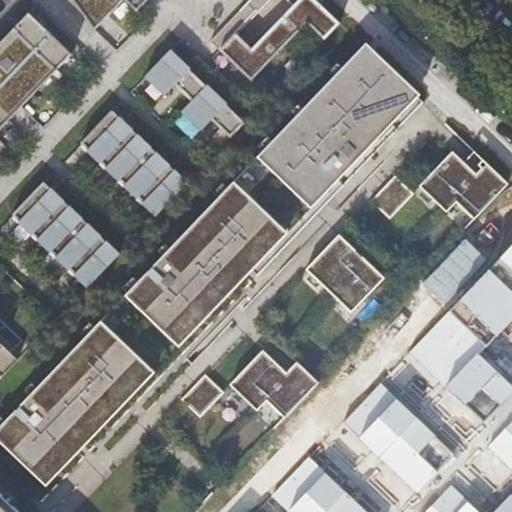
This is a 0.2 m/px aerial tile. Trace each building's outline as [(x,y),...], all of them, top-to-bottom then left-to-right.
[(73,0),(93,28),(107,13),(103,9),(111,0),(126,0),(135,9),(143,0),(73,0)] [(325,39),(340,23),(316,0),(297,0),(252,48),(238,34),(236,33),(220,50),(252,80),(307,21),(325,39)] [(259,13),(270,0),(250,0),(248,3),(259,13)] [(257,11),(248,3),(211,40),(220,50),(236,33),(257,11)] [(72,54),(29,12),(11,30),(13,32),(10,36),(8,34),(0,42),(0,129),(17,111),(11,105),(34,83),(39,88),(72,54)] [(317,94),(258,156),(282,179),(287,174),(317,202),(340,178),(345,183),(423,102),(412,91),(364,45),(317,94)] [(147,74),(144,76),(165,95),(175,85),(191,101),(181,111),(201,131),(212,119),(231,138),(244,123),(226,105),(227,104),(207,84),(206,86),(189,70),(191,68),(171,49),(169,51),(169,50),(147,73),(147,74)] [(112,110),(81,142),(89,150),(87,151),(101,163),(102,162),(107,167),(106,169),(119,181),(120,180),(125,185),(124,186),(137,198),(138,197),(144,202),(143,203),(156,216),(188,182),(175,169),(174,169),(170,165),(171,164),(157,151),(156,151),(151,147),(152,146),(138,133),(138,134),(133,129),(134,129),(120,116),(119,116),(112,110)] [(476,152),(465,163),(476,174),(487,163),(476,152)] [(508,183),(487,163),(476,174),(465,163),(455,153),(422,188),(447,211),(457,201),(475,219),(508,183)] [(395,176),(372,201),(390,218),(414,194),(395,176)] [(44,181),(13,214),(20,221),(19,222),(32,235),(33,234),(39,239),(38,240),(50,253),(51,251),(57,257),(56,258),(69,270),(70,269),(76,274),(74,275),(87,287),(120,253),(107,240),(106,241),(101,236),(102,236),(88,222),(88,223),(83,218),(70,205),(69,205),(64,201),(65,200),(51,187),(51,188),(44,181)] [(183,234),(126,295),(150,318),(155,312),(184,340),(212,312),(206,307),(282,227),(234,181),(183,234)] [(307,269),(352,311),(385,277),(340,234),(324,251),(307,269)] [(511,246),(410,353),(482,421),(511,392),(511,385),(479,356),(511,321),(511,246)] [(101,320),(0,426),(0,441),(17,457),(22,451),(52,480),(79,452),(73,446),(149,366),(101,320)] [(0,379),(19,360),(0,341),(0,379)] [(285,417),(319,382),(297,361),(287,372),(263,350),(230,384),(258,410),(267,400),(285,417)] [(206,374),(182,399),(200,417),(224,392),(206,374)] [(345,421),(416,491),(454,454),(380,383),(345,421)] [(511,424),(488,448),(511,469),(511,424)] [(273,495),(290,511),(364,511),(309,457),(273,495)] [(511,511),(511,495),(494,511),(478,511),(452,487),(427,511),(511,511)] [(21,511),(0,491),(0,511),(21,511)]
